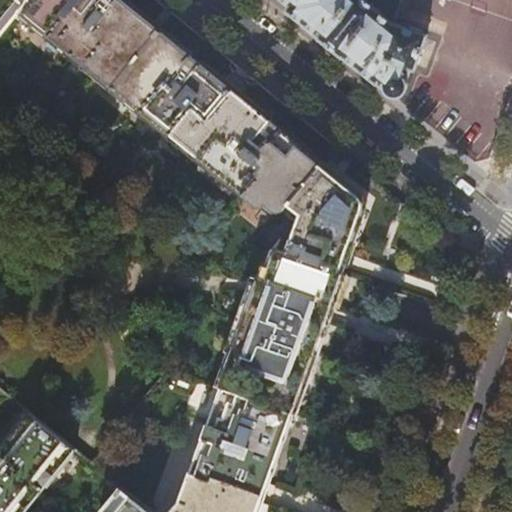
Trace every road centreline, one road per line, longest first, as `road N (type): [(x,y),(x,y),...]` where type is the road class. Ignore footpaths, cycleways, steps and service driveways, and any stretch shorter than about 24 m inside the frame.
road 1 (residential): [(511,238),(214,0)]
road 2 (residential): [(511,308),(439,511)]
